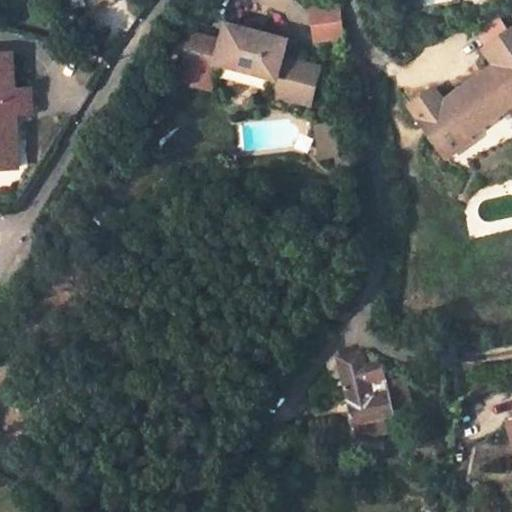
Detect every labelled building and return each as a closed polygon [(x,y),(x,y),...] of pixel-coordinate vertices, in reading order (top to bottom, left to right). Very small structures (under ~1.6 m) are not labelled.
[(83,0),(87,12),(115,2),(114,0),(83,0)] [(344,34),(337,4),(309,11),(317,41),(344,34)] [(286,34),(223,25),(220,44),(187,40),(183,70),(216,75),(217,66),(277,74),(274,90),(316,96),(321,57),(284,52),(286,34)] [(494,66),(447,99),(438,87),(411,106),(432,137),(460,117),(471,133),(511,104),(511,30),(483,50),(494,66)] [(11,54),(0,54),(0,171),(17,170),(15,125),(5,126),(4,116),(31,114),(30,91),(13,92),(11,54)] [(460,117),(432,137),(447,157),(474,138),(471,133),(460,117)] [(322,152),(341,151),(341,122),(322,122),(322,152)] [(406,379),(389,383),(385,366),(380,363),(365,366),(362,356),(358,354),(336,360),(360,439),(400,428),(397,417),(415,412),(406,379)]
